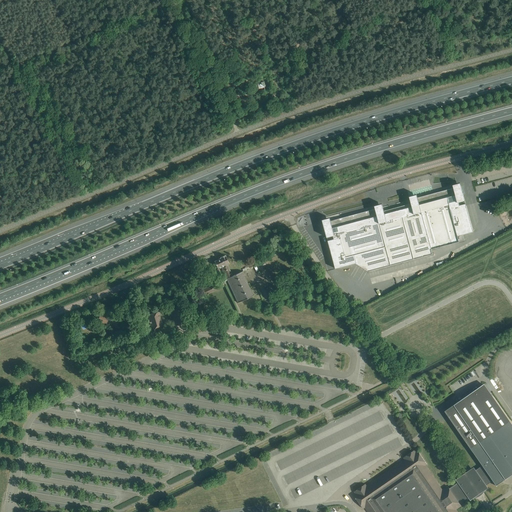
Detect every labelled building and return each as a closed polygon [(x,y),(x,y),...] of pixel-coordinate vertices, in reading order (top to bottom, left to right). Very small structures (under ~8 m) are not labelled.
[(453,188),(418,197),(431,249),(437,248),(440,247),(459,242),(458,236),(473,232),(473,230),(466,205),(463,195),(461,186),(460,183),(453,185),(453,188)] [(382,204),(374,206),(375,209),(390,265),(401,262),(404,261),(432,254),(431,249),(418,197),(417,194),(409,196),(410,199),(411,203),(409,204),(405,205),(397,207),(390,209),(384,211),(383,207),(382,204)] [(330,218),(322,220),(323,223),(325,232),(328,242),(335,267),(335,269),(355,263),(368,271),(390,265),(375,209),(331,221),(330,218)] [(199,215),(187,221),(188,224),(201,218),(199,215)] [(221,258),(214,261),(215,264),(216,265),(218,269),(221,267),(238,303),(247,298),(254,295),(252,295),(251,292),(249,293),(245,285),(248,284),(242,272),(243,272),(242,271),(232,276),(227,265),(229,264),(225,255),(220,257),(221,258)] [(218,282),(203,290),(205,296),(206,295),(205,295),(225,286),(222,281),(218,282)] [(180,306),(171,308),(176,326),(180,324),(185,323),(180,306)] [(152,329),(138,334),(138,335),(139,339),(156,334),(155,329),(156,328),(161,327),(163,326),(159,312),(158,312),(147,315),(152,329)] [(100,314),(97,321),(106,324),(109,317),(100,314)] [(122,330),(113,332),(115,338),(124,335),(122,330)] [(355,493),(354,494),(363,508),(365,507),(368,511),(457,511),(456,509),(461,506),(459,503),(468,497),(473,494),(474,497),(477,495),(479,494),(481,493),(484,490),(481,489),(486,485),(493,480),(497,486),(497,485),(510,476),(510,475),(511,474),(511,473),(511,472),(511,428),(482,385),(483,385),(445,411),(444,409),(482,465),(476,470),(470,473),(470,470),(466,472),(465,473),(463,474),(460,477),(463,479),(458,482),(449,488),(447,486),(442,490),(425,465),(427,464),(417,450),(416,451),(414,450),(403,457),(405,459),(373,481),(369,484),(366,486),(365,484),(354,492),(355,493)] [(385,436),(392,430),(387,425),(384,428),(386,429),(384,431),(382,433),(385,436)]
